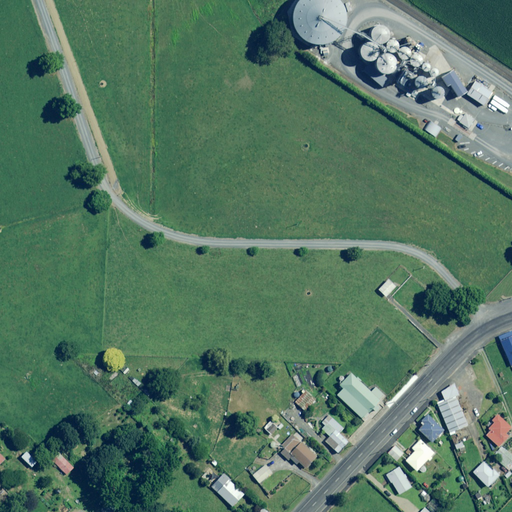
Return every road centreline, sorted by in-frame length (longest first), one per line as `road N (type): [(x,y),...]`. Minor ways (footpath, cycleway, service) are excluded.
road 1 (track): [(499,324),(406,252),(200,243),(154,230),(125,211),(98,172),(39,0)]
road 2 (tertiary): [(511,319),(458,353),(309,511)]
